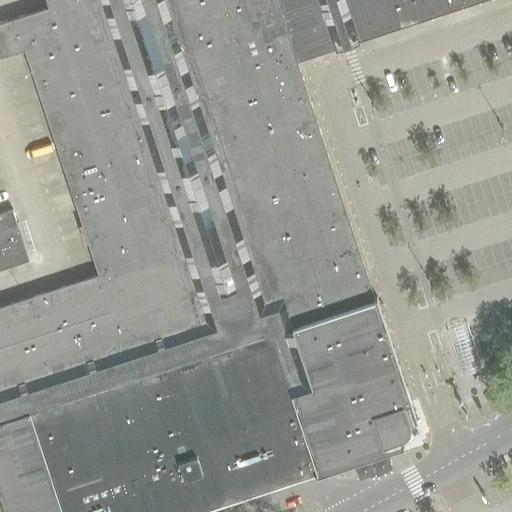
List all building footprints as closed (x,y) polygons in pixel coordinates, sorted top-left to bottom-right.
[(90,0),(172,250),(197,325),(0,388),(0,419),(31,409),(269,331),(281,365),(282,365),(279,354),(289,351),(304,398),(308,396),(313,396),(315,396),(317,396),(320,397),(322,398),(324,399),(326,400),(333,406),(338,409),(341,411),(347,413),(350,414),(353,414),(357,415),(361,417),(366,419),(369,422),(373,425),(376,429),(378,433),(381,437),(385,451),(394,447),(402,440),(408,432),(411,423),(412,413),(410,403),(397,407),(393,408),(390,408),(387,408),(383,407),(380,406),(377,405),(374,403),(372,401),(368,398),(364,396),(360,394),(349,391),(342,389),(337,386),(332,383),(328,380),(324,376),(321,372),(318,367),(316,362),(315,358),(313,353),(310,349),(309,347),(307,345),(305,344),(301,342),(299,340),(298,339),(296,337),(294,333),(292,329),(291,329),(269,259),(259,261),(197,74),(172,0),(286,0),(299,40),(289,44),(295,61),(345,44),(364,38),(363,33),(359,35),(358,31),(354,32),(343,0),(90,0)] [(0,22),(0,56),(24,49),(80,223),(77,224),(83,242),(86,241),(96,274),(172,250),(90,0),(46,0),(49,7),(0,22)] [(397,407),(410,403),(398,364),(376,298),(374,299),(295,61),(289,44),(299,40),(286,0),(172,0),(197,74),(259,261),(269,259),(291,329),(292,329),(294,333),(296,337),(298,339),(299,340),(301,342),(305,344),(307,345),(309,347),(310,349),(313,353),(315,358),(316,362),(318,367),(321,372),(324,376),(328,380),(332,383),(337,386),(342,389),(349,391),(360,394),(364,396),(368,398),(372,401),(374,403),(377,405),(380,406),(383,407),(387,408),(390,408),(393,408),(397,407)] [(343,0),(354,32),(358,31),(359,35),(363,33),(364,38),(477,0),(343,0)] [(0,269),(29,260),(12,209),(0,213),(0,269)] [(96,274),(0,306),(0,388),(197,325),(172,250),(96,274)] [(30,410),(61,511),(191,511),(294,479),(249,338),(30,410)] [(451,346),(460,374),(481,367),(472,339),(468,340),(459,343),(451,346)]
